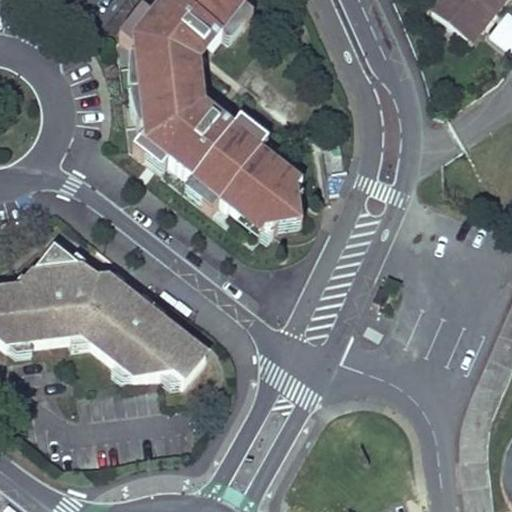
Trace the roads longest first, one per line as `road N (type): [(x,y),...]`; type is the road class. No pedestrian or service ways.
road 1 (residential): [(304,360),(392,150),(392,124),(338,0)]
road 2 (residential): [(28,169),(70,185),(304,360)]
road 3 (residential): [(304,360),(276,381),(215,489),(185,511)]
road 4 (residential): [(242,511),(307,397),(304,360)]
road 5 (residential): [(28,169),(59,120),(53,82),(28,52)]
